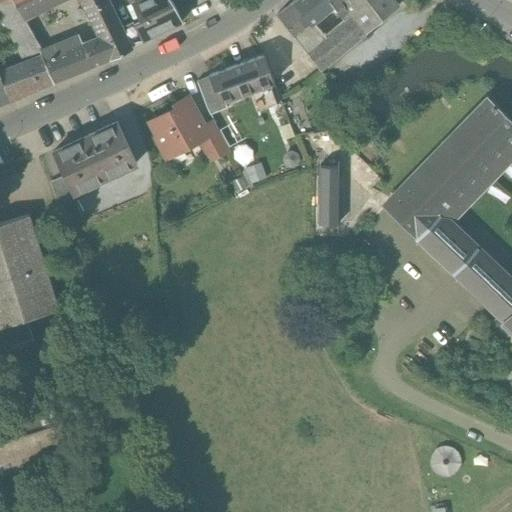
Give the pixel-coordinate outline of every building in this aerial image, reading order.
[(22,19),(12,0),(0,0),(0,15),(17,49),(19,48),(27,61),(41,57),(22,19)] [(12,0),(22,19),(32,14),(59,0),(12,0)] [(122,27),(107,0),(78,0),(97,37),(109,60),(133,49),(122,27)] [(139,0),(131,4),(139,19),(122,27),(131,46),(181,21),(168,0),(139,0)] [(295,0),(277,15),(295,38),(313,23),(334,6),(341,0),(340,0),(295,0)] [(394,0),(340,0),(341,0),(351,13),(344,19),(334,6),(313,23),(324,36),(305,52),(319,69),(399,5),(394,0)] [(351,13),(341,0),(334,6),(344,19),(351,13)] [(55,55),(32,14),(22,19),(41,57),(42,60),(55,55)] [(324,36),(313,23),(295,38),(305,52),(324,36)] [(55,55),(42,60),(54,83),(109,60),(97,37),(55,55)] [(263,56),(209,76),(219,103),(225,101),(251,91),(258,109),(280,100),(263,56)] [(27,61),(0,74),(0,105),(54,83),(42,60),(41,57),(27,61)] [(209,76),(196,82),(206,108),(210,115),(227,108),(225,101),(219,103),(209,76)] [(189,101),(183,100),(173,105),(175,109),(154,120),(152,126),(158,137),(156,138),(167,158),(198,142),(205,138),(200,127),(202,126),(189,101)] [(511,310),(511,284),(441,216),(508,147),(511,150),(511,121),(489,100),(384,208),(502,321),(511,310)] [(230,152),(213,120),(202,126),(200,127),(205,138),(198,142),(209,163),(230,152)] [(117,123),(53,153),(64,176),(73,195),(136,165),(117,123)] [(339,168),(319,168),(318,225),(338,225),(339,168)] [(64,176),(50,183),(58,208),(75,200),(73,195),(64,176)] [(29,216),(0,224),(0,329),(1,329),(27,321),(59,311),(29,216)] [(511,310),(502,321),(511,330),(511,310)] [(27,321),(1,329),(7,350),(33,341),(27,321)] [(0,472),(66,451),(67,454),(68,453),(54,408),(52,408),(53,410),(28,418),(27,416),(26,417),(28,422),(0,430),(0,472)]
